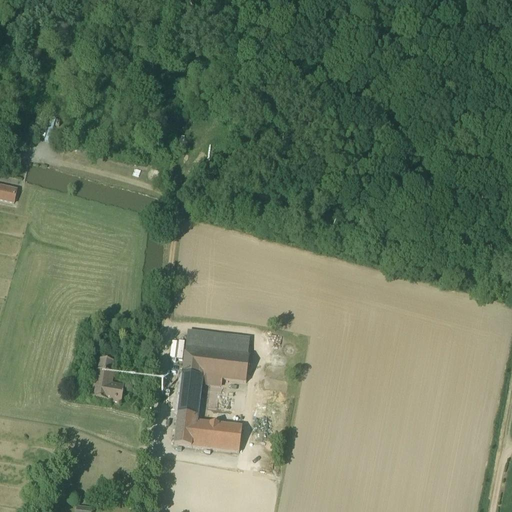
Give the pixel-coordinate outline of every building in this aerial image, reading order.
[(16,191),(0,187),(0,201),(13,204),(16,191)] [(185,350),(249,358),(251,339),(188,332),(185,350)] [(249,358),(185,350),(182,376),(204,378),(218,380),(246,383),(249,358)] [(113,362),(100,359),(100,360),(98,371),(111,373),(113,362)] [(98,371),(96,371),(96,372),(92,398),(91,398),(91,399),(114,403),(117,386),(111,385),(113,374),(114,374),(111,373),(98,371)] [(204,378),(182,376),(179,407),(196,409),(199,383),(203,383),(204,378)] [(123,387),(117,386),(114,403),(120,404),(121,404),(124,387),(123,387)] [(196,409),(179,407),(178,415),(195,417),(196,409)] [(194,422),(177,420),(174,446),(239,454),(242,428),(194,422)]
